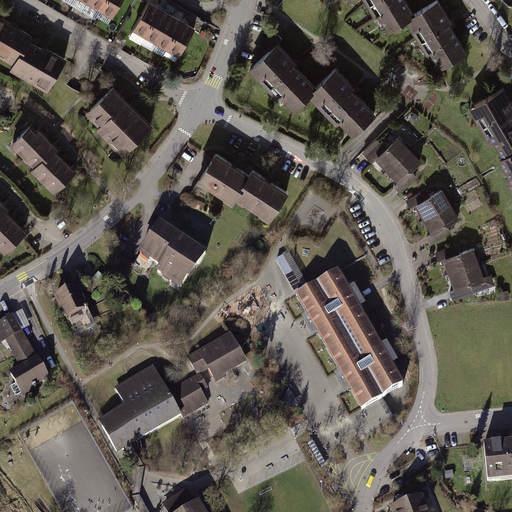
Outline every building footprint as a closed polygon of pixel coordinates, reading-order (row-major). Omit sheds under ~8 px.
[(94,0),(91,5),(103,11),(109,0),(94,0)] [(109,0),(103,12),(114,18),(124,0),(109,0)] [(387,24),(392,31),(415,16),(405,0),(365,0),(369,5),(372,4),(385,25),(387,24)] [(439,61),(443,68),(467,53),(450,25),(452,24),(439,2),(430,7),(411,19),(418,32),(416,34),(421,42),(424,40),(437,62),(439,61)] [(151,4),(131,39),(142,46),(163,11),(151,4)] [(163,11),(147,37),(159,44),(174,17),(163,11)] [(12,24),(0,17),(0,56),(16,65),(30,42),(33,37),(16,27),(15,28),(11,25),(12,24)] [(174,17),(159,44),(170,50),(185,24),(174,17)] [(185,24),(170,50),(181,57),(197,30),(185,24)] [(262,43),(272,53),(284,41),(274,31),(262,43)] [(45,51),(30,42),(16,65),(13,70),(49,92),(61,71),(67,61),(51,51),(49,54),(45,52),(45,51)] [(291,103),(297,109),(317,90),(294,66),(296,64),(278,46),(272,53),(255,69),(265,80),(263,82),(269,89),(272,87),(290,105),(291,103)] [(350,129),(355,135),(375,115),(352,91),(354,90),(337,71),(330,78),(313,94),(323,105),(321,107),(328,114),(330,112),(348,131),(350,129)] [(115,89),(91,112),(97,118),(95,120),(111,135),(107,139),(114,146),(118,142),(128,153),(153,128),(136,110),(135,112),(130,108),(132,106),(115,89)] [(503,151),(507,158),(511,154),(511,105),(504,92),(496,97),(475,109),(483,122),(480,123),(485,132),(488,130),(501,152),(503,151)] [(20,153),(26,159),(48,138),(40,130),(37,133),(31,127),(14,144),(21,150),(20,153)] [(48,138),(26,159),(31,164),(34,164),(39,168),(59,148),(48,138)] [(389,148),(383,142),(367,157),(373,164),(380,157),(391,169),(411,151),(399,139),(389,148)] [(41,178),(45,183),(67,162),(56,151),(36,171),(41,176),(41,178)] [(401,195),(418,179),(412,173),(422,164),(411,151),(391,169),(403,182),(396,188),(401,195)] [(511,155),(503,160),(502,161),(503,163),(504,162),(507,167),(505,168),(511,180),(511,155)] [(251,179),(218,157),(200,183),(234,205),(251,179)] [(67,162),(45,183),(50,188),(53,188),(58,193),(78,173),(67,162)] [(288,196),(255,174),(237,200),(270,222),(288,196)] [(431,197),(426,190),(407,201),(411,208),(420,203),(428,218),(451,205),(443,191),(431,197)] [(0,199),(0,218),(10,209),(0,199)] [(432,245),(451,234),(447,227),(459,220),(451,205),(428,218),(436,233),(427,238),(432,245)] [(0,239),(18,222),(7,212),(0,218),(0,239)] [(18,222),(0,240),(0,247),(1,249),(4,249),(8,253),(29,233),(18,222)] [(162,226),(143,254),(153,261),(152,264),(163,272),(160,276),(165,279),(167,276),(184,288),(201,264),(203,265),(209,257),(162,226)] [(460,254),(457,246),(436,254),(439,262),(449,259),(454,274),(479,265),(473,250),(460,254)] [(306,295),(311,292),(289,255),(277,262),(295,294),(303,289),(306,295)] [(454,302),(496,286),(493,278),(485,281),(479,265),(454,274),(460,290),(451,294),(454,302)] [(113,284),(99,274),(89,287),(103,297),(113,284)] [(306,295),(299,299),(362,413),(402,391),(339,277),(311,292),(306,295)] [(78,289),(57,299),(76,338),(96,328),(78,289)] [(13,349),(26,343),(13,318),(0,325),(0,338),(3,343),(8,340),(13,349)] [(231,335),(190,359),(197,371),(203,367),(204,362),(206,361),(217,380),(247,363),(241,353),(245,350),(246,346),(243,341),(240,341),(236,343),(231,335)] [(26,343),(13,349),(24,368),(13,374),(19,384),(12,388),(16,396),(18,397),(34,389),(35,392),(38,390),(37,388),(49,381),(38,360),(36,361),(26,343)] [(131,408),(105,423),(119,449),(180,416),(169,394),(156,370),(120,389),(131,408)] [(209,385),(216,382),(211,371),(204,373),(209,385)] [(201,377),(169,394),(183,420),(209,405),(202,393),(208,389),(201,377)] [(511,443),(483,446),(486,480),(511,477),(511,443)] [(202,511),(199,506),(197,508),(188,493),(165,506),(168,511),(202,511)] [(424,511),(419,498),(390,509),(391,511),(424,511)]
